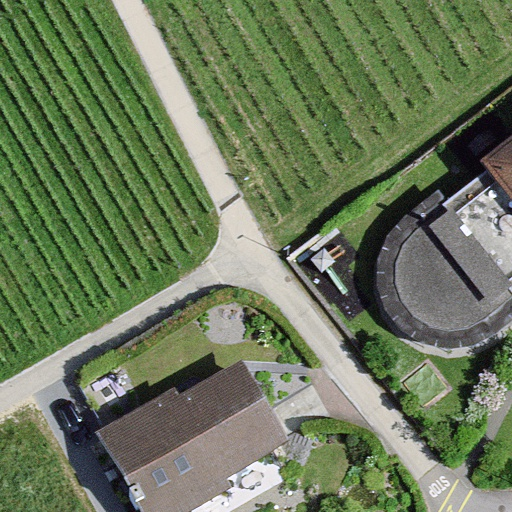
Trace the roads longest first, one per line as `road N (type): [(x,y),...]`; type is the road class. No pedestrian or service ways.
road 1 (residential): [(251,259),(447,511)]
road 2 (track): [(123,0),(251,259)]
road 3 (residential): [(251,259),(0,402)]
